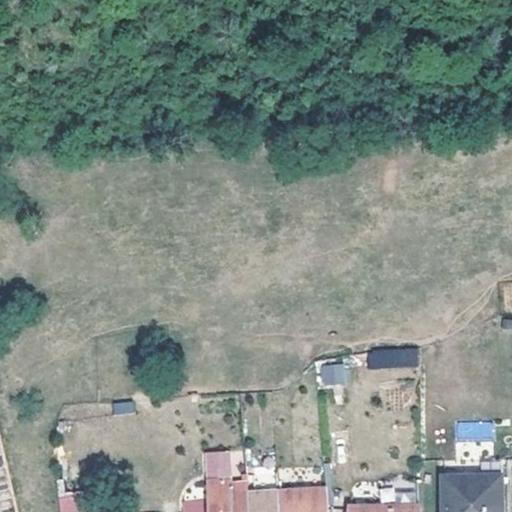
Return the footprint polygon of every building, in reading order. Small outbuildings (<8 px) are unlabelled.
[(368,351),(369,371),(419,366),(417,347),(368,351)] [(319,365),(321,386),(347,384),(345,363),(319,365)] [(456,422),(456,440),(494,440),(494,422),(456,422)] [(244,477),(243,450),(231,450),(232,477),(244,477)] [(202,460),(204,482),(229,479),(227,458),(222,455),(206,456),(202,460)] [(444,511),(501,511),(501,477),(446,476),(445,503),(444,511)] [(204,500),(205,511),(248,511),(247,496),(231,497),(229,479),(204,482),(203,482),(204,500)] [(327,489),(289,490),(290,511),(327,511),(327,507),(327,489)] [(247,496),(248,511),(290,511),(289,490),(247,494),(248,496),(247,496)] [(112,511),(113,494),(61,494),(60,511),(112,511)] [(205,511),(204,500),(181,502),(182,511),(205,511)]
